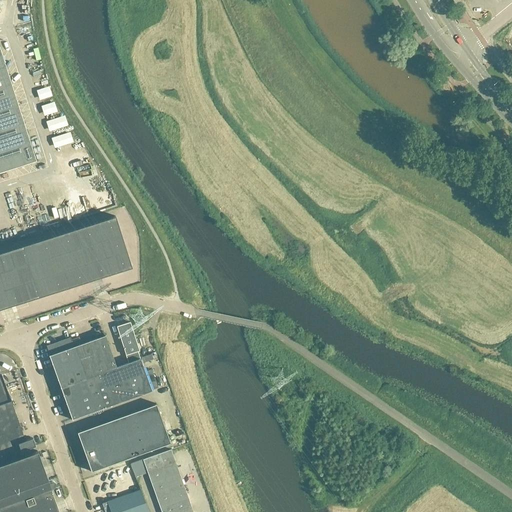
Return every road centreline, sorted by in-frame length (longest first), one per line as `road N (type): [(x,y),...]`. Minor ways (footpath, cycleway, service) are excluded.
road 1 (unclassified): [(511,495),(261,325),(132,297),(19,334)]
road 2 (unclassified): [(78,511),(19,334)]
